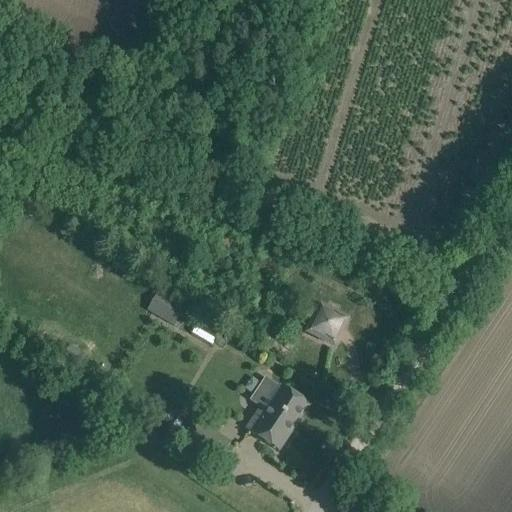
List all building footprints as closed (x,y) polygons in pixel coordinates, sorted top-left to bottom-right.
[(172,326),(182,309),(183,307),(158,293),(148,311),(172,326)] [(333,345),(344,322),(321,310),(309,334),(333,345)] [(91,369),(84,364),(81,369),(78,374),(77,374),(96,386),(103,376),(91,369)] [(254,416),(245,431),(279,453),(309,408),(280,388),(265,378),(249,402),(260,408),(254,416)] [(229,445),(197,424),(184,444),(216,465),(229,445)]
